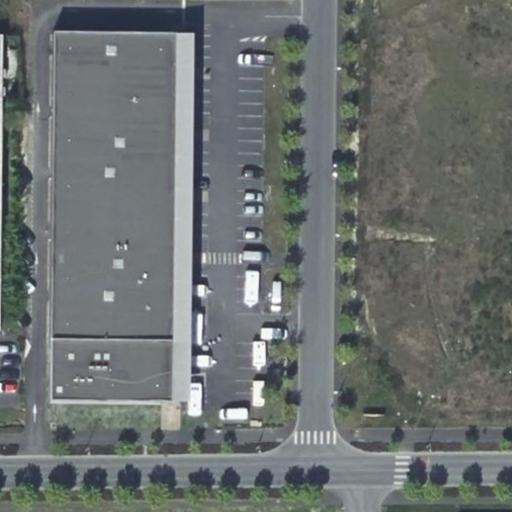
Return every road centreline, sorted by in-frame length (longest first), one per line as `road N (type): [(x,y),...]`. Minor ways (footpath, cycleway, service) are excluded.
road 1 (unclassified): [(307,470),(312,0)]
road 2 (residential): [(0,473),(307,470)]
road 3 (residential): [(307,470),(511,468)]
